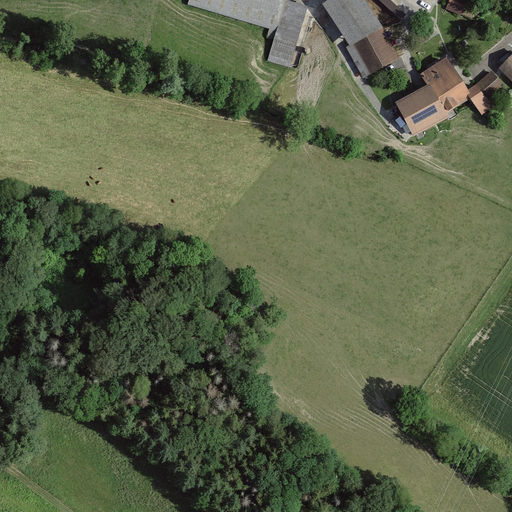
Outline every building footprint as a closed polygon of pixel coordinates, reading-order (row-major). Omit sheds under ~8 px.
[(285,0),(191,0),(190,6),(276,32),(285,0)] [(370,78),(400,58),(362,0),(329,0),(322,5),(370,78)] [(380,0),(397,16),(403,10),(392,0),(380,0)] [(466,5),(455,0),(449,0),(446,9),(461,16),(466,5)] [(287,1),(269,61),(291,68),(309,8),(287,1)] [(511,83),(511,57),(499,70),(511,83)] [(467,91),(447,59),(421,75),(428,86),(447,116),(470,102),(467,98),(470,96),(467,91)] [(503,85),(492,71),(475,85),(486,98),(503,85)] [(486,98),(475,85),(467,91),(470,96),(467,98),(470,102),(482,117),(493,108),(486,98)] [(447,116),(428,86),(395,105),(415,139),(448,119),(447,116)]
